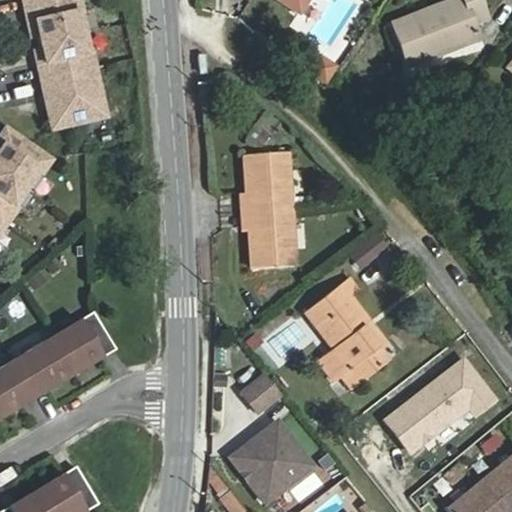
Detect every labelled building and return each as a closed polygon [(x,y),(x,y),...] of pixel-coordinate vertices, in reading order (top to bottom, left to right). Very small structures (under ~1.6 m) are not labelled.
[(82,113),(102,108),(88,50),(84,51),(74,10),(78,9),(75,0),(18,0),(24,22),(31,21),(41,61),(34,63),(41,93),(48,92),(51,105),(48,106),(53,126),(83,119),(82,113)] [(276,0),(299,14),(308,0),(276,0)] [(453,0),(393,24),(408,67),(478,40),(473,26),(488,20),(480,0),(453,0)] [(273,42),(282,30),(269,20),(260,32),(273,42)] [(337,65),(319,53),(306,73),(324,85),(337,65)] [(374,98),(391,93),(385,75),(368,81),(374,98)] [(49,159),(3,128),(0,131),(0,145),(0,146),(0,145),(0,230),(16,207),(12,205),(36,170),(39,173),(49,159)] [(248,232),(251,268),(296,266),(289,153),(244,156),(248,232)] [(359,268),(386,248),(375,233),(348,254),(359,268)] [(85,241),(74,241),(74,269),(85,269),(85,241)] [(341,284),(305,313),(347,371),(340,377),(350,390),(389,360),(364,327),(371,321),(341,284)] [(0,418),(103,357),(116,349),(94,313),(0,368),(0,418)] [(464,356),(380,419),(408,455),(468,410),(476,420),(499,402),(464,356)] [(253,411),(277,392),(262,372),(237,392),(253,411)] [(251,481),(267,500),(311,466),(274,420),(259,431),(263,435),(247,447),(245,465),(255,478),(251,481)] [(230,454),(251,481),(255,478),(245,465),(247,447),(263,435),(259,431),(230,454)] [(511,511),(511,455),(446,509),(448,511),(511,511)] [(328,457),(314,466),(327,485),(341,476),(328,457)] [(85,511),(99,504),(76,467),(0,511),(85,511)] [(230,511),(245,511),(231,493),(221,500),(230,511)]
